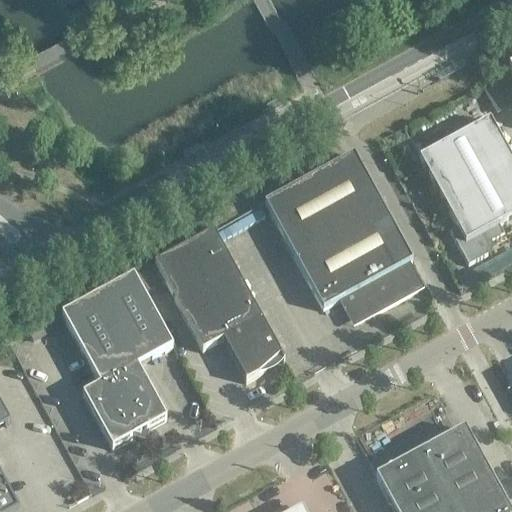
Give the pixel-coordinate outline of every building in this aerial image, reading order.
[(450,235),(468,269),(489,257),(488,255),(490,254),(492,247),(491,245),(503,238),(498,229),(511,221),(511,166),(489,125),(419,163),(457,231),(450,235)] [(411,265),(353,159),(264,207),(322,314),(339,305),(341,308),(374,317),(420,292),(407,268),(411,265)] [(283,365),(212,235),(154,267),(201,355),(223,343),(245,384),(244,385),(245,386),(257,379),(279,360),(282,365),(283,365)] [(172,351),(133,279),(61,318),(99,388),(82,398),(111,452),(165,423),(137,370),(172,351)] [(0,409),(0,511),(13,511),(18,509),(0,476),(0,430),(8,425),(0,409)] [(507,511),(464,433),(419,457),(375,481),(391,511),(507,511)]
